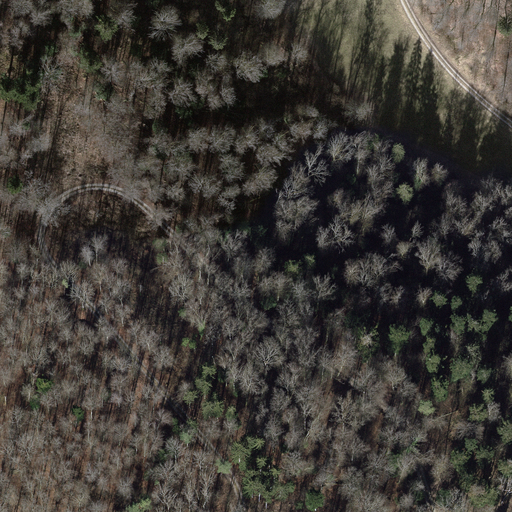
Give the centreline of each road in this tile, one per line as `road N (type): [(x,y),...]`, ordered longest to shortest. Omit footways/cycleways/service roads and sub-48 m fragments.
road 1 (track): [(241,511),(232,478),(199,432),(52,262),(43,237),(46,210),(94,187),(120,190),(146,206),(207,272),(380,399),(408,431),(432,511)]
road 2 (track): [(403,0),(446,66),(511,119)]
